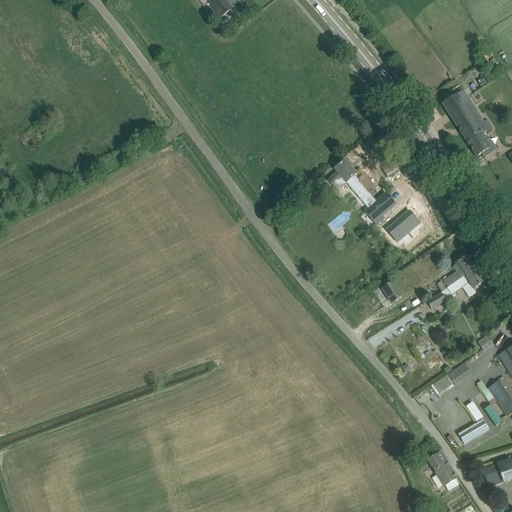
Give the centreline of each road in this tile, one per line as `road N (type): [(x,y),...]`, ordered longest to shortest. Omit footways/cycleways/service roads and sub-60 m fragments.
road 1 (unclassified): [(491,511),(423,414),(313,290),(93,0)]
road 2 (primary): [(511,272),(394,95),(314,0)]
